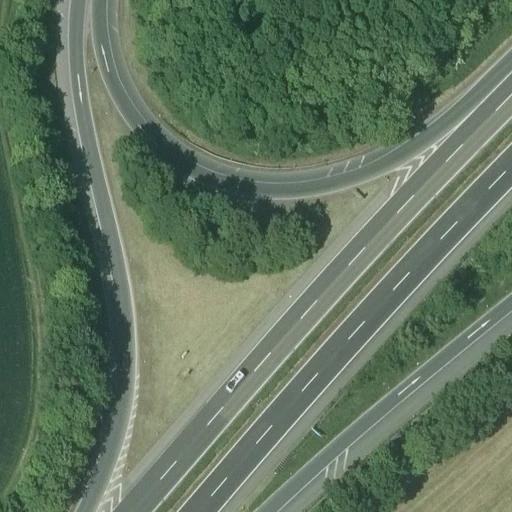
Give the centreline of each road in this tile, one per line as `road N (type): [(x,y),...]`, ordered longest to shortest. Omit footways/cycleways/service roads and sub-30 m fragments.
road 1 (motorway): [(511,68),(382,168),(307,191),(236,188),(179,164),(128,115),(99,43),(98,0)]
road 2 (motorway): [(511,95),(314,302),(138,511)]
road 3 (motorway): [(78,0),(80,101),(126,352),(114,446),(86,511)]
road 4 (motorway): [(203,511),(348,333),(511,171)]
road 5 (track): [(0,508),(37,408),(41,367),(0,82)]
road 6 (motorway): [(270,511),(511,304)]
